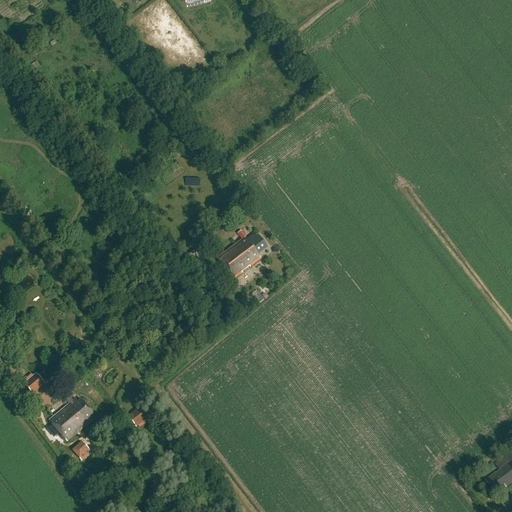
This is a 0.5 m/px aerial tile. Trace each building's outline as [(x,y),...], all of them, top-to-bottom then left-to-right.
[(36,61),(28,66),(32,71),(39,66),(36,61)] [(244,237),(241,232),(237,235),(241,240),(216,259),(232,280),(263,256),(260,251),(264,248),(258,240),(257,242),(252,236),(245,241),(243,238),(244,237)] [(35,373),(22,384),(30,395),(44,384),(35,373)] [(68,405),(61,412),(63,414),(62,414),(67,419),(71,415),(83,428),(91,421),(89,418),(93,415),(81,401),(78,403),(75,400),(72,403),(65,395),(62,398),(68,405)] [(139,407),(126,417),(134,427),(147,417),(139,407)] [(63,414),(61,412),(49,422),(66,442),(83,428),(71,415),(67,419),(62,414),(63,414)] [(81,442),(71,451),(81,462),(91,453),(81,442)] [(511,482),(511,464),(509,466),(507,463),(485,481),(494,493),(496,491),(500,494),(507,489),(506,487),(511,482)]
